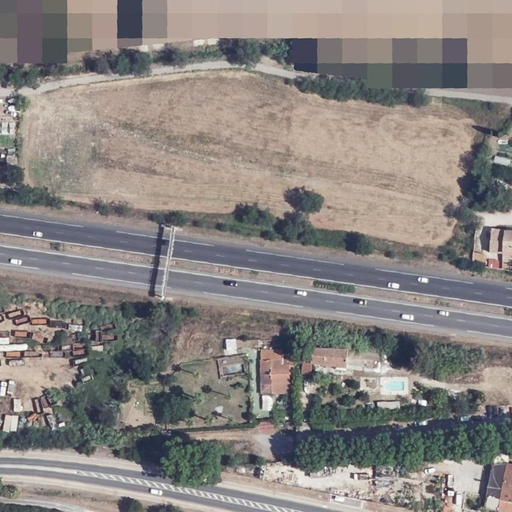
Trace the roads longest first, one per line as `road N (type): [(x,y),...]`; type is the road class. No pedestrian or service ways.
road 1 (motorway): [(0,253),(511,328)]
road 2 (motorway): [(511,296),(0,222)]
road 3 (secondary): [(331,511),(113,469),(0,458)]
road 4 (secondary): [(0,472),(256,511)]
